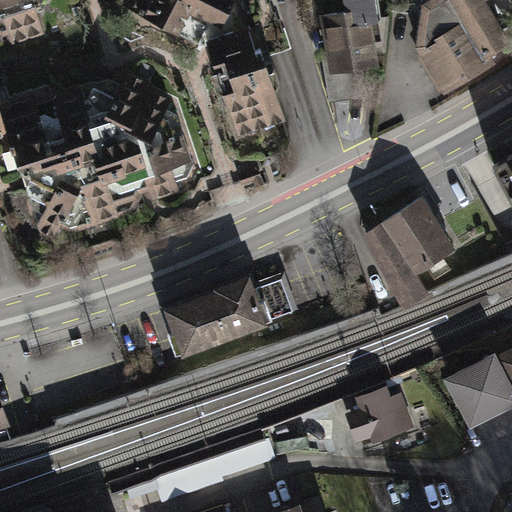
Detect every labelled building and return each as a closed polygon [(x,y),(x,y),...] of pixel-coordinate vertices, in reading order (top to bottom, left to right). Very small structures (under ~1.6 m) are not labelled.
[(41,17),(50,0),(0,0),(0,42),(11,49),(47,37),(41,17)] [(209,57),(244,153),(292,136),(244,0),(126,0),(122,9),(209,57)] [(327,0),(333,43),(374,38),(377,38),(372,0),(327,0)] [(511,58),(511,53),(485,8),(498,0),(431,0),(434,3),(422,10),(415,58),(442,100),(511,58)] [(332,76),(378,70),(374,38),(333,43),(328,44),(332,76)] [(131,80),(4,117),(46,258),(184,214),(172,179),(192,174),(173,102),(131,80)] [(511,133),(464,162),(510,254),(511,253),(511,133)] [(458,251),(422,198),(384,223),(419,276),(458,251)] [(384,223),(364,236),(402,303),(428,291),(419,276),(384,223)] [(272,321),(297,312),(284,278),(259,288),(272,321)] [(268,337),(247,282),(162,313),(182,368),(268,337)] [(511,357),(502,362),(511,384),(511,357)] [(511,392),(495,359),(443,385),(470,438),(511,416),(511,392)] [(358,406),(362,416),(344,423),(356,453),(374,446),(377,454),(407,442),(404,434),(414,430),(402,399),(391,403),(388,394),(358,406)] [(0,403),(0,436),(10,433),(0,403)] [(325,511),(322,501),(287,511),(325,511)]
